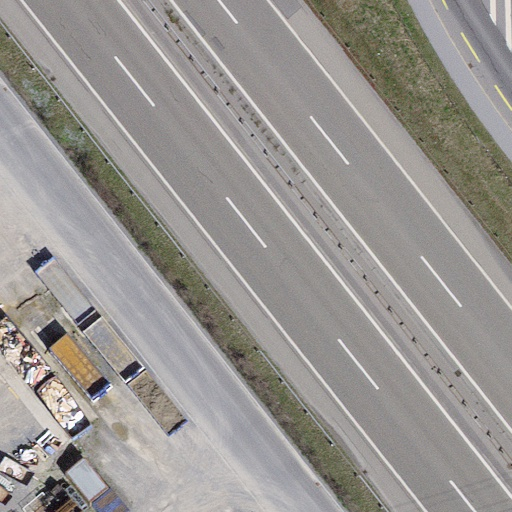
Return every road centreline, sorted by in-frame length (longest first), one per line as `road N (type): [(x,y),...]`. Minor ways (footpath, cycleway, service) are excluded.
road 1 (motorway): [(67,0),(472,511)]
road 2 (residential): [(0,140),(292,511)]
road 3 (motorway): [(511,369),(220,0)]
